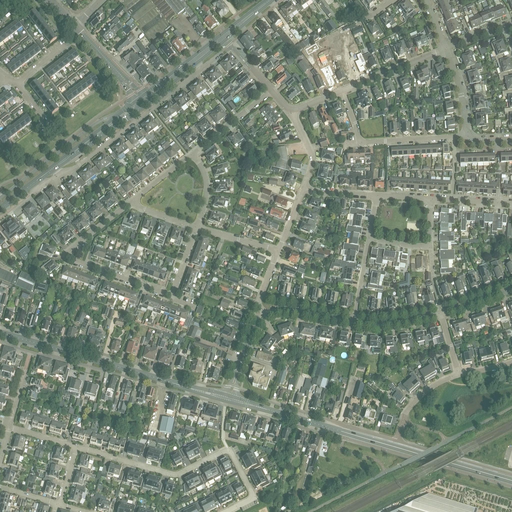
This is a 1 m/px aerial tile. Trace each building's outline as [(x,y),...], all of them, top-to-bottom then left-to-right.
[(216,7),(218,11),(217,12),(221,17),(223,15),(224,16),(228,12),(226,10),(228,9),(227,8),(223,3),(222,2),(224,1),(223,0),(218,0),(212,5),(214,8),(216,7)] [(296,0),(299,4),(296,5),(300,10),(300,11),(301,12),(303,10),(302,7),(303,7),(304,6),(305,5),(306,4),(303,0),(296,0)] [(402,12),(410,6),(406,0),(402,4),(400,1),(394,6),(396,8),(398,7),(402,12)] [(356,2),(353,5),(358,12),(362,9),(356,2)] [(291,3),(286,6),(292,14),(297,11),(298,12),(300,11),(300,10),(296,5),(294,7),(291,3)] [(441,12),(450,9),(448,4),(440,7),(441,10),(440,10),(441,12)] [(206,5),(202,8),(206,14),(210,11),(206,5)] [(112,14),(115,18),(123,10),(120,6),(112,14)] [(292,14),(286,6),(281,10),(284,14),(282,16),(287,24),(290,22),(289,20),(291,19),(289,17),(292,14)] [(410,6),(402,12),(405,15),(403,17),(406,22),(412,17),(410,14),(414,11),(410,6)] [(496,8),(500,17),(502,16),(502,17),(506,15),(502,6),(496,8)] [(486,13),(489,21),(491,20),(492,21),(494,20),(491,11),(490,10),(491,10),(489,7),(484,9),(486,13)] [(498,18),(500,17),(496,8),(491,10),(490,10),(491,11),(494,20),(498,18)] [(349,17),(355,24),(361,22),(358,18),(355,19),(352,15),(353,14),(349,9),(345,12),(349,17)] [(450,9),(441,12),(442,15),(443,14),(445,17),(452,14),(450,9)] [(38,15),(34,10),(28,15),(32,20),(38,15)] [(91,19),(92,20),(89,23),(93,28),(95,25),(96,26),(99,23),(97,20),(101,15),(98,12),(96,14),(91,19)] [(486,22),(489,21),(486,13),(480,16),(484,24),(486,23),(486,22)] [(271,27),(276,33),(288,48),(289,48),(295,55),(304,47),(305,48),(308,46),(304,41),(299,46),(298,45),(295,47),(280,29),(279,30),(276,27),(282,23),(280,21),(275,14),(270,18),(275,25),(271,27)] [(454,19),(452,14),(445,17),(446,20),(444,21),(445,23),(454,19)] [(42,20),(38,15),(32,20),(35,25),(42,20)] [(205,22),(210,29),(216,24),(209,15),(206,17),(208,19),(205,22)] [(385,15),(380,19),(386,27),(389,24),(391,27),(396,23),(391,17),(389,19),(385,15)] [(480,26),(484,24),(480,16),(480,15),(474,17),(478,26),(480,25),(480,26)] [(194,16),(188,21),(191,25),(198,20),(194,16)] [(476,27),(478,26),(474,17),(468,19),(472,29),(476,27)] [(448,27),(457,24),(455,19),(454,19),(445,23),(447,27),(448,27)] [(46,24),(42,20),(35,25),(39,29),(46,24)] [(125,25),(127,27),(122,32),(127,36),(132,32),(137,27),(133,23),(131,20),(125,25)] [(331,20),(324,25),(330,33),(337,28),(331,20)] [(17,21),(12,25),(17,31),(22,27),(17,21)] [(195,29),(200,36),(206,32),(203,28),(203,27),(201,24),(201,25),(200,23),(194,27),(195,29)] [(373,23),(367,26),(372,35),(376,33),(378,36),(380,34),(380,35),(383,34),(379,26),(376,28),(373,23)] [(49,29),(46,24),(39,29),(43,34),(49,29)] [(100,35),(103,39),(114,27),(111,24),(100,35)] [(272,33),(270,31),(265,24),(259,28),(264,35),(266,37),(272,33)] [(457,24),(448,27),(449,30),(450,34),(460,31),(457,24)] [(7,28),(12,35),(17,31),(12,25),(7,28)] [(114,27),(103,39),(107,42),(116,32),(115,31),(117,30),(114,27)] [(351,31),(353,36),(363,31),(361,27),(351,31)] [(7,28),(3,32),(8,39),(12,35),(7,28)] [(53,34),(49,29),(43,34),(46,39),(53,34)] [(319,37),(316,32),(311,35),(310,36),(313,41),(315,40),(319,37)] [(46,39),(50,44),(57,39),(53,34),(46,39)] [(420,34),(417,35),(422,46),(424,46),(425,46),(427,45),(427,44),(424,37),(422,38),(420,34)] [(122,42),(120,43),(118,46),(119,46),(115,49),(119,54),(125,48),(127,46),(124,43),(124,42),(125,43),(127,41),(128,42),(132,38),(129,35),(122,42)] [(421,47),(422,46),(417,35),(410,38),(413,43),(415,42),(417,49),(418,48),(419,48),(420,48),(421,47)] [(246,37),(240,42),(246,50),(252,45),(246,37)] [(178,39),(175,41),(173,44),(174,46),(180,53),(186,48),(180,41),(178,39)] [(400,45),(395,47),(399,56),(405,54),(403,48),(406,47),(403,40),(398,42),(400,45)] [(493,51),(496,50),(505,47),(505,46),(503,42),(502,43),(502,41),(496,44),(495,40),(493,41),(491,42),(491,44),(491,46),(493,51)] [(250,54),(260,46),(256,41),(252,45),(246,50),(248,52),(250,54)] [(357,47),(355,42),(346,46),(348,51),(357,47)] [(162,51),(168,59),(169,59),(169,60),(172,58),(171,57),(174,55),(169,49),(172,48),(168,43),(163,46),(165,48),(162,51)] [(305,49),(309,55),(319,48),(316,43),(305,49)] [(367,46),(371,55),(376,52),(372,44),(367,46)] [(31,49),(36,56),(41,52),(36,45),(31,49)] [(153,46),(149,48),(153,54),(157,51),(153,46)] [(265,52),(260,46),(250,54),(255,61),(260,57),(265,52)] [(385,51),(381,53),(385,62),(391,60),(391,59),(389,55),(392,53),(389,46),(384,48),(385,51)] [(505,47),(496,50),(493,51),(496,57),(495,57),(496,60),(502,58),(501,55),(506,53),(506,51),(507,51),(505,47)] [(31,49),(26,53),(31,59),(36,56),(31,49)] [(69,54),(74,60),(79,56),(74,50),(69,54)] [(150,51),(148,52),(152,58),(160,68),(163,65),(159,61),(160,61),(158,57),(157,57),(156,55),(154,57),(152,54),(150,51)] [(463,63),(472,60),(471,56),(473,55),(473,56),(473,54),(472,52),(471,51),(469,51),(468,51),(466,51),(467,55),(462,57),(462,58),(461,59),(463,63)] [(129,64),(138,58),(135,54),(133,55),(131,52),(122,58),(123,59),(122,59),(124,62),(125,61),(126,62),(127,61),(129,64)] [(26,53),(22,56),(27,63),(31,59),(26,53)] [(69,54),(64,57),(69,64),(74,60),(69,54)] [(360,73),(365,71),(363,67),(366,66),(361,54),(356,56),(358,61),(355,62),(360,73)] [(369,54),(362,56),(365,63),(368,61),(371,68),(377,66),(374,59),(372,56),(372,55),(370,56),(369,54)] [(27,63),(22,56),(17,60),(22,67),(27,63)] [(225,61),(232,69),(237,65),(229,56),(227,58),(227,59),(225,61)] [(60,61),(65,67),(69,64),(64,57),(60,61)] [(268,62),(262,67),(266,72),(268,71),(269,72),(273,68),(274,69),(276,67),(279,64),(280,64),(277,61),(276,61),(273,57),(272,58),(268,62)] [(140,61),(138,58),(129,64),(134,70),(136,69),(138,71),(137,72),(142,78),(141,79),(144,82),(150,77),(149,76),(150,76),(146,71),(148,70),(145,66),(141,60),(140,61)] [(160,68),(152,58),(149,61),(150,63),(153,66),(157,70),(160,68)] [(499,69),(502,68),(511,65),(511,64),(510,60),(509,60),(509,59),(503,61),(502,58),(496,60),(496,63),(497,63),(499,69)] [(17,60),(12,64),(17,70),(22,67),(17,60)] [(473,69),(479,67),(481,66),(480,63),(476,64),(475,62),(473,62),(472,60),(463,63),(464,68),(465,67),(466,68),(472,66),(473,69)] [(60,61),(55,65),(60,71),(65,67),(60,61)] [(227,73),(232,69),(225,61),(223,63),(222,62),(219,64),(223,68),(221,70),(225,76),(228,74),(227,73)] [(297,65),(304,74),(309,70),(302,61),(297,65)] [(338,63),(336,65),(337,68),(339,68),(340,70),(338,71),(339,73),(336,74),(339,81),(345,79),(342,72),(343,72),(341,67),(340,67),(338,63)] [(17,70),(12,64),(7,67),(12,74),(17,70)] [(60,71),(55,65),(50,68),(55,75),(60,71)] [(329,65),(320,69),(323,73),(329,86),(330,85),(331,86),(334,85),(333,84),(334,83),(331,75),(333,74),(329,65)] [(434,78),(438,77),(439,77),(445,75),(441,65),(435,67),(432,68),(432,76),(433,76),(434,78)] [(511,65),(502,68),(499,69),(498,69),(500,74),(498,75),(499,77),(507,75),(506,72),(511,70),(511,69),(511,66),(511,65)] [(420,69),(421,72),(425,82),(429,81),(429,76),(425,67),(424,66),(421,68),(421,69),(420,69)] [(473,69),(474,72),(468,74),(468,75),(467,75),(468,79),(469,80),(478,77),(476,71),(482,70),(481,66),(479,67),(473,69)] [(223,78),(225,76),(221,70),(218,72),(215,67),(212,69),(213,70),(211,72),(217,80),(222,77),(223,78)] [(55,75),(50,68),(45,72),(50,79),(55,75)] [(315,70),(311,72),(314,76),(316,79),(314,80),(315,81),(315,83),(316,83),(319,89),(324,87),(320,77),(321,77),(315,70)] [(212,84),(217,80),(211,72),(208,74),(208,73),(205,75),(208,80),(206,82),(211,88),(214,86),(212,84)] [(280,76),(274,81),(278,85),(280,83),(283,81),(285,83),(291,78),(286,72),(283,74),(280,76)] [(421,84),(425,82),(421,72),(416,74),(418,81),(417,82),(418,85),(421,84)] [(88,78),(93,85),(98,81),(93,74),(88,78)] [(237,86),(246,78),(244,75),(241,77),(236,81),(234,83),(236,86),(237,86)] [(295,75),(292,78),(298,85),(301,82),(295,75)] [(511,77),(508,78),(507,75),(499,77),(499,80),(505,79),(506,85),(511,83),(511,77)] [(486,81),(483,82),(481,82),(481,79),(479,80),(478,77),(469,80),(469,84),(470,84),(471,85),(477,83),(477,86),(484,85),(487,84),(486,81)] [(88,78),(83,82),(88,88),(93,85),(88,78)] [(234,88),(232,90),(233,90),(235,93),(237,92),(242,87),(242,88),(247,84),(246,83),(249,81),(246,78),(237,86),(236,86),(234,88)] [(288,87),(294,82),(291,78),(285,83),(288,87)] [(409,81),(407,82),(405,78),(399,81),(404,91),(410,89),(408,85),(410,85),(409,81)] [(30,85),(33,90),(40,85),(36,80),(30,85)] [(197,83),(194,85),(201,93),(205,89),(207,92),(210,90),(205,83),(202,85),(198,80),(196,82),(197,83)] [(303,83),(304,87),(305,90),(306,90),(308,94),(313,91),(309,81),(303,83)] [(78,85),(83,92),(88,88),(83,82),(78,85)] [(391,82),(385,85),(386,89),(385,89),(386,92),(387,92),(388,95),(395,92),(394,89),(391,82)] [(502,92),(502,95),(511,93),(510,90),(511,89),(511,83),(506,85),(507,91),(502,92)] [(40,85),(33,90),(37,95),(44,90),(40,85)] [(78,85),(74,89),(79,95),(83,92),(78,85)] [(196,97),(201,93),(194,85),(192,87),(191,86),(189,88),(192,92),(190,94),(194,100),(197,98),(196,97)] [(248,92),(246,94),(248,96),(250,94),(250,95),(253,93),(253,92),(256,90),(252,85),(246,90),(248,92)] [(478,94),(479,94),(485,93),(484,85),(477,86),(476,87),(473,87),(474,91),(475,90),(475,92),(475,95),(478,94)] [(444,99),(451,98),(448,87),(442,88),(444,99)] [(293,91),(287,96),(291,101),(297,95),(300,93),(296,88),(293,91)] [(377,88),(372,90),(377,101),(382,98),(379,92),(377,88)] [(74,89),(69,93),(74,99),(79,95),(74,89)] [(37,95),(41,100),(47,95),(44,90),(37,95)] [(8,91),(3,95),(8,102),(13,98),(8,91)] [(371,106),(369,101),(368,99),(365,91),(359,93),(361,98),(355,100),(357,107),(362,105),(363,109),(371,106)] [(189,104),(194,100),(190,94),(187,96),(184,92),(181,94),(182,95),(180,96),(186,105),(188,103),(189,104)] [(74,99),(69,93),(64,96),(69,103),(74,99)] [(474,104),(483,103),(482,97),(486,96),(485,93),(479,94),(480,97),(474,98),(474,99),(473,99),(474,104)] [(511,96),(511,93),(502,95),(503,97),(506,97),(507,100),(509,100),(509,102),(511,102),(511,96)] [(47,95),(41,100),(44,105),(51,100),(47,95)] [(226,104),(233,99),(229,95),(223,99),(221,100),(225,105),(226,104)] [(181,108),(186,105),(180,96),(177,98),(176,97),(174,99),(177,104),(175,106),(179,112),(182,110),(181,108)] [(44,105),(48,109),(55,104),(51,100),(44,105)] [(226,106),(231,112),(237,106),(232,100),(226,106)] [(447,115),(453,114),(452,102),(445,103),(447,115)] [(483,103),(474,104),(474,109),(475,109),(475,110),(482,109),(482,112),(488,111),(487,102),(483,103)] [(179,112),(175,106),(172,108),(169,103),(166,105),(167,106),(165,108),(171,116),(176,113),(177,114),(179,112)] [(344,117),(343,114),(338,103),(332,106),(337,116),(338,119),(344,117)] [(58,109),(55,104),(48,109),(52,114),(58,109)] [(218,110),(215,113),(221,120),(223,119),(224,120),(227,117),(222,112),(225,110),(221,105),(216,108),(218,110)] [(265,118),(268,115),(274,110),(270,106),(266,109),(264,107),(259,112),(265,118)] [(169,118),(171,116),(165,108),(162,110),(162,109),(159,111),(163,115),(160,118),(165,123),(170,119),(169,118)] [(375,117),(384,115),(383,112),(374,113),(374,108),(370,108),(370,117),(375,117)] [(324,109),(319,111),(324,124),(331,121),(329,116),(327,117),(324,109)] [(274,110),(268,115),(265,118),(267,121),(265,122),(266,124),(272,120),(278,115),(274,110)] [(490,111),(488,111),(482,112),(482,115),(476,115),(476,117),(475,117),(476,121),(485,121),(485,115),(491,115),(490,111)] [(221,120),(215,113),(211,116),(209,114),(206,116),(210,121),(213,119),(217,125),(220,123),(219,122),(221,120)] [(309,119),(312,126),(319,124),(315,113),(309,115),(310,118),(309,119)] [(272,120),(266,124),(268,126),(272,123),(273,124),(275,123),(275,124),(282,119),(278,115),(272,120)] [(382,116),(371,118),(372,121),(373,139),(375,138),(384,138),(384,133),(383,115),(382,116)] [(27,116),(22,119),(27,126),(32,122),(27,116)] [(199,122),(201,124),(207,131),(209,130),(210,131),(212,129),(208,123),(210,121),(206,116),(199,122)] [(146,122),(153,130),(157,127),(158,128),(161,126),(157,120),(154,122),(151,117),(148,120),(149,120),(146,122)] [(369,119),(358,122),(358,124),(359,125),(360,127),(360,129),(361,132),(362,135),(362,136),(362,137),(363,137),(363,138),(364,138),(364,139),(365,139),(366,139),(367,139),(373,139),(372,121),(371,118),(369,119)] [(27,126),(22,119),(17,123),(22,130),(27,126)] [(421,123),(418,123),(418,120),(415,120),(415,123),(415,133),(417,133),(418,134),(420,133),(422,133),(421,129),(424,128),(423,123),(421,123)] [(485,121),(476,121),(476,122),(476,126),(477,126),(477,127),(483,127),(483,131),(485,131),(487,130),(488,128),(488,126),(488,124),(486,125),(485,121)] [(142,132),(146,137),(149,135),(148,134),(153,130),(146,122),(144,124),(143,123),(141,125),(144,130),(142,132)] [(17,123),(12,127),(17,133),(22,130),(17,123)] [(192,127),(196,132),(199,131),(203,136),(206,134),(205,133),(207,131),(201,124),(198,126),(196,124),(192,127)] [(7,130),(13,137),(17,133),(12,127),(7,130)] [(190,133),(187,135),(193,143),(195,141),(196,142),(198,140),(194,134),(196,132),(192,127),(188,131),(190,133)] [(141,142),(146,137),(142,132),(139,134),(136,129),(133,131),(134,132),(132,134),(138,142),(140,140),(141,142)] [(7,130),(3,134),(8,141),(13,137),(7,130)] [(279,136),(282,142),(292,137),(291,135),(291,134),(290,132),(289,132),(286,133),(286,132),(279,136)] [(138,142),(132,134),(129,136),(129,135),(126,137),(129,141),(127,143),(132,149),(133,150),(135,148),(133,146),(138,142)] [(238,143),(240,146),(244,143),(240,137),(237,139),(233,134),(230,137),(230,136),(227,138),(230,142),(231,141),(234,146),(238,143)] [(191,144),(193,143),(187,135),(182,139),(181,136),(177,139),(181,144),(184,142),(189,147),(191,145),(191,144)] [(319,142),(321,148),(328,145),(325,139),(319,142)] [(132,149),(127,143),(125,145),(121,140),(118,143),(119,143),(117,145),(123,154),(128,150),(129,151),(132,149)] [(167,142),(164,145),(174,157),(177,155),(176,154),(181,150),(176,144),(171,147),(167,142)] [(119,157),(123,154),(117,145),(115,147),(114,146),(111,148),(115,153),(112,155),(117,161),(120,158),(119,157)] [(174,157),(164,145),(161,147),(165,152),(161,155),(166,162),(170,158),(171,159),(174,157)] [(205,153),(208,156),(206,158),(209,161),(208,161),(210,164),(214,161),(214,160),(218,156),(215,153),(218,151),(214,146),(205,153)] [(277,160),(275,168),(289,171),(289,168),(286,167),(288,160),(285,147),(276,149),(277,156),(277,160)] [(353,161),(353,151),(347,152),(347,158),(344,159),(344,165),(350,165),(350,161),(353,161)] [(370,151),(364,151),(365,161),(368,160),(368,164),(374,164),(374,157),(370,157),(370,151)] [(323,152),(321,160),(332,162),(333,162),(335,162),(336,158),(333,158),(334,154),(323,152)] [(152,154),(150,156),(159,168),(162,166),(161,165),(166,162),(161,155),(158,157),(155,154),(153,155),(152,154)] [(99,159),(105,168),(110,164),(111,165),(114,163),(109,157),(107,159),(103,155),(100,157),(101,158),(99,159)] [(156,171),(159,168),(150,156),(147,158),(151,163),(146,167),(151,173),(156,170),(156,171)] [(100,171),(105,168),(99,159),(96,161),(96,160),(93,162),(97,167),(94,169),(99,175),(101,173),(100,171)] [(302,164),(292,162),(291,169),(292,169),(292,170),(297,171),(297,170),(300,171),(302,164)] [(215,174),(213,174),(215,178),(220,176),(219,175),(225,174),(224,169),(228,168),(227,163),(218,165),(219,169),(214,170),(215,174)] [(96,177),(99,175),(94,169),(92,171),(88,166),(86,168),(86,169),(84,171),(90,179),(95,175),(96,177)] [(138,166),(135,168),(145,180),(148,178),(147,177),(151,173),(146,167),(142,170),(138,166)] [(333,175),(333,172),(328,171),(328,168),(320,166),(319,172),(333,175)] [(132,178),(137,185),(141,181),(142,182),(145,180),(135,168),(132,170),(136,175),(132,178)] [(86,183),(90,179),(84,171),(82,173),(81,172),(78,174),(82,178),(79,180),(84,186),(87,184),(86,183)] [(333,177),(333,175),(319,172),(318,178),(326,180),(326,177),(333,178),(332,183),(335,184),(337,178),(333,177)] [(345,186),(346,176),(343,176),(343,172),(337,172),(337,178),(340,179),(340,185),(345,186)] [(364,177),(363,187),(369,187),(370,181),(373,181),(373,173),(367,172),(367,178),(364,177)] [(284,178),(295,182),(296,177),(289,174),(286,173),(284,178)] [(346,176),(345,186),(351,186),(352,181),(355,181),(355,173),(349,173),(349,176),(346,176)] [(355,173),(355,181),(358,181),(358,187),(363,187),(364,177),(361,177),(361,174),(355,173)] [(123,177),(120,179),(130,192),(133,189),(132,188),(137,185),(132,178),(127,182),(123,177)] [(81,188),(84,186),(79,180),(77,182),(73,178),(71,180),(72,181),(69,182),(76,191),(80,187),(81,188)] [(295,182),(284,178),(283,182),(285,183),(285,184),(293,186),(295,182)] [(397,188),(398,178),(389,178),(389,181),(391,182),(391,188),(397,188)] [(436,180),(435,191),(441,191),(442,181),(443,181),(443,178),(441,178),(441,181),(436,180)] [(127,194),(130,192),(120,179),(118,182),(121,187),(117,190),(122,197),(127,193),(127,194)] [(221,191),(223,191),(223,192),(229,192),(229,186),(230,186),(230,180),(222,180),(222,184),(217,184),(217,188),(215,188),(215,192),(221,192),(221,191)] [(484,183),(483,194),(490,194),(490,183),(491,183),(491,180),(489,180),(489,182),(489,184),(484,183)] [(442,181),(441,191),(448,191),(448,185),(450,185),(450,181),(443,181),(442,181)] [(490,183),(490,194),(496,194),(496,188),(498,188),(499,181),(497,181),(496,183),(491,183),(490,183)] [(76,191),(69,182),(67,184),(66,183),(64,185),(66,189),(62,193),(68,200),(73,197),(71,194),(76,191)] [(465,182),(464,182),(456,182),(456,186),(458,186),(458,192),(464,192),(465,182)] [(510,185),(509,185),(501,184),(501,188),(503,188),(503,195),(509,195),(510,185)] [(53,188),(50,191),(59,202),(62,200),(59,197),(59,196),(53,188)] [(56,205),(59,202),(50,191),(46,194),(53,202),(53,201),(56,205)] [(104,197),(112,207),(114,205),(115,206),(117,204),(113,198),(115,196),(111,191),(104,197)] [(40,199),(49,210),(52,207),(49,204),(50,204),(44,196),(40,199)] [(97,202),(101,208),(104,206),(108,211),(111,209),(110,208),(112,207),(104,197),(97,202)] [(213,203),(213,206),(218,208),(218,206),(224,208),(225,202),(229,202),(229,199),(222,197),(221,200),(215,199),(215,203),(213,203)] [(278,197),(275,203),(278,204),(282,206),(285,207),(286,207),(288,201),(281,198),(278,197)] [(46,212),(49,210),(40,199),(37,201),(43,209),(46,212)] [(311,199),(309,205),(314,207),(313,211),(323,215),(325,209),(320,207),(321,203),(311,199)] [(92,210),(98,218),(100,216),(100,217),(103,215),(99,210),(101,208),(97,202),(96,202),(92,205),(95,208),(92,210)] [(350,208),(350,211),(365,214),(365,211),(364,210),(365,205),(356,203),(355,209),(350,208)] [(30,222),(37,217),(40,215),(32,205),(23,212),(30,222)] [(250,207),(248,212),(262,216),(264,210),(250,207)] [(90,208),(85,212),(82,214),(86,219),(89,217),(94,222),(96,220),(96,219),(98,218),(92,210),(90,208)] [(270,215),(273,216),(281,219),(283,213),(272,209),(270,215)] [(440,213),(440,218),(454,219),(455,214),(449,214),(449,210),(441,209),(441,213),(440,213)] [(348,220),(353,221),(361,223),(362,217),(364,218),(365,214),(350,211),(348,220)] [(309,219),(308,223),(315,226),(317,220),(315,219),(316,215),(308,212),(306,214),(305,214),(304,217),(309,219)] [(470,222),(471,214),(467,214),(467,213),(462,212),(461,227),(466,228),(466,222),(470,222)] [(130,218),(129,221),(128,221),(128,220),(124,218),(122,225),(136,231),(139,224),(136,222),(138,217),(134,216),(134,214),(131,213),(129,218),(130,218)] [(217,216),(212,214),(211,218),(209,217),(208,221),(213,223),(213,222),(219,223),(220,219),(224,221),(226,215),(218,213),(217,216)] [(474,228),(479,228),(480,214),(475,213),(475,214),(471,214),(470,222),(474,222),(474,228)] [(77,221),(83,229),(85,227),(86,228),(89,226),(84,221),(86,219),(82,214),(79,217),(80,219),(77,221)] [(480,214),(479,228),(484,229),(484,223),(488,223),(489,215),(485,215),(485,214),(480,214)] [(489,215),(488,223),(492,223),(491,235),(497,236),(497,229),(498,215),(493,214),(493,215),(489,215)] [(497,229),(502,230),(502,224),(506,224),(507,216),(503,216),(503,215),(498,215),(497,229)] [(150,238),(153,229),(150,227),(152,222),(148,221),(149,219),(145,218),(143,223),(144,223),(142,229),(148,231),(146,236),(150,238)] [(276,230),(279,224),(271,221),(271,222),(266,220),(262,218),(260,221),(267,224),(266,226),(276,230)] [(440,228),(448,228),(448,224),(454,224),(454,219),(440,218),(440,219),(439,224),(440,224),(440,228)] [(13,219),(8,223),(17,235),(25,229),(21,224),(19,226),(14,220),(13,219)] [(83,229),(77,221),(73,225),(70,222),(68,224),(69,225),(73,230),(75,228),(79,234),(82,232),(81,231),(83,229)] [(361,223),(353,221),(352,227),(347,226),(347,229),(362,231),(362,229),(360,228),(361,223)] [(8,223),(3,227),(6,231),(6,232),(4,234),(10,241),(17,235),(8,223)] [(163,245),(164,242),(167,234),(164,233),(166,227),(162,226),(163,225),(159,223),(157,228),(158,229),(155,238),(158,239),(159,239),(158,244),(163,245)] [(315,226),(308,223),(307,226),(301,224),(300,227),(301,228),(300,230),(309,234),(310,230),(314,231),(316,226),(315,226)] [(63,233),(69,240),(71,239),(72,240),(75,238),(70,232),(73,230),(69,225),(66,227),(68,229),(63,233)] [(180,247),(183,239),(178,238),(180,232),(177,231),(177,230),(173,228),(172,233),(173,234),(171,239),(175,241),(174,244),(180,247)] [(439,232),(439,237),(459,237),(459,236),(454,236),(454,232),(448,232),(448,228),(440,228),(440,232),(439,232)] [(351,233),(350,239),(358,240),(359,235),(361,235),(362,231),(347,229),(346,233),(351,233)] [(69,240),(63,233),(59,236),(56,233),(53,235),(58,241),(61,239),(65,245),(68,243),(67,242),(69,240)] [(264,233),(264,234),(262,238),(272,242),(274,237),(271,235),(267,233),(267,234),(264,233)] [(199,242),(207,245),(209,240),(201,237),(199,242)] [(440,246),(448,246),(448,242),(454,242),(454,238),(459,238),(459,237),(439,237),(439,242),(440,242),(440,246)] [(311,246),(308,245),(305,244),(305,243),(296,239),(295,243),(310,250),(311,246)] [(358,240),(350,239),(349,244),(344,244),(343,247),(358,250),(359,246),(357,246),(358,240)] [(199,242),(197,248),(205,250),(207,245),(199,242)] [(310,250),(295,243),(293,248),(302,251),(302,250),(306,252),(308,253),(310,250)] [(102,248),(97,246),(94,245),(92,251),(95,252),(93,256),(99,258),(101,251),(102,248)] [(40,251),(39,254),(46,257),(47,253),(52,255),(54,252),(55,252),(56,249),(51,247),(51,248),(45,246),(43,252),(40,251)] [(439,251),(439,255),(454,255),(454,250),(448,250),(448,246),(440,246),(440,250),(439,251)] [(342,256),(346,257),(355,258),(356,253),(358,253),(358,250),(343,247),(343,250),(342,256)] [(203,256),(205,250),(197,248),(195,253),(203,256)] [(104,260),(110,262),(113,251),(108,249),(107,252),(104,260)] [(378,264),(381,249),(378,249),(378,250),(372,249),(370,258),(376,259),(375,264),(378,264)] [(388,261),(390,253),(384,252),(385,250),(381,249),(378,264),(382,265),(383,260),(388,261)] [(20,254),(26,261),(30,251),(29,250),(24,253),(23,252),(20,254)] [(99,258),(104,260),(107,252),(101,251),(99,258)] [(110,262),(115,264),(119,253),(113,251),(110,262)] [(390,253),(388,261),(394,262),(393,267),(395,267),(395,270),(396,270),(399,252),(396,252),(395,254),(390,253)] [(399,252),(396,270),(399,271),(400,263),(406,264),(408,256),(402,255),(402,253),(399,252)] [(120,266),(123,258),(124,255),(119,253),(115,264),(120,266)] [(195,253),(193,259),(201,261),(203,256),(195,253)] [(253,260),(255,260),(257,261),(257,263),(259,263),(260,263),(263,264),(265,259),(259,256),(255,254),(254,256),(255,257),(253,260)] [(124,255),(123,258),(120,266),(126,268),(127,264),(130,265),(132,259),(133,256),(124,255)] [(298,257),(291,255),(288,261),(295,264),(296,263),(299,265),(301,259),(298,258),(298,257)] [(441,265),(449,265),(448,261),(454,260),(454,255),(439,255),(439,256),(440,261),(441,261),(441,265)] [(355,258),(346,257),(345,262),(341,261),(340,265),(355,267),(356,264),(354,264),(355,258)] [(416,258),(416,270),(426,270),(426,257),(416,258)] [(132,259),(130,265),(133,266),(132,270),(137,272),(140,264),(135,262),(135,260),(132,259)] [(203,262),(201,261),(193,259),(191,264),(195,265),(194,268),(200,271),(203,262)] [(504,272),(501,262),(500,260),(496,261),(491,263),(492,266),(494,272),(493,273),(494,276),(496,276),(497,280),(498,279),(499,281),(502,279),(502,278),(503,278),(501,273),(504,272)] [(47,263),(41,268),(44,272),(47,270),(50,274),(54,270),(55,271),(59,268),(57,265),(56,265),(54,262),(49,266),(47,263)] [(145,266),(142,274),(148,276),(150,268),(152,265),(146,263),(145,266)] [(137,272),(142,274),(145,266),(140,264),(137,272)] [(489,268),(488,268),(486,264),(479,266),(482,274),(481,275),(481,277),(480,277),(481,281),(483,280),(484,284),(486,284),(486,285),(489,284),(489,283),(490,282),(488,278),(492,277),(489,268)] [(227,269),(240,274),(241,270),(231,266),(231,267),(228,265),(227,269)] [(343,274),(352,276),(353,270),(355,271),(355,267),(340,265),(339,268),(344,269),(343,274)] [(449,269),(449,265),(441,265),(441,269),(440,269),(440,274),(455,273),(455,268),(449,269)] [(244,272),(248,273),(251,274),(258,277),(260,272),(253,269),(246,266),(244,272)] [(295,270),(293,269),(285,266),(283,272),(286,273),(286,274),(290,275),(293,276),(295,270)] [(153,278),(159,280),(161,272),(162,269),(157,267),(156,270),(153,278)] [(68,278),(70,270),(65,268),(63,272),(61,271),(58,277),(62,278),(63,276),(68,278)] [(148,276),(153,278),(156,270),(150,268),(148,276)] [(203,271),(200,271),(194,268),(193,271),(189,270),(187,275),(195,278),(197,273),(202,275),(203,271)] [(1,270),(0,271),(0,278),(16,286),(31,293),(37,279),(22,272),(19,278),(1,270)] [(76,272),(70,270),(68,278),(73,280),(76,272)] [(371,279),(379,281),(380,275),(385,276),(386,273),(371,270),(370,273),(372,274),(371,279)] [(476,273),(475,273),(474,270),(467,272),(468,275),(467,275),(469,281),(467,281),(468,285),(470,285),(471,289),(472,288),(473,290),(476,288),(476,287),(477,287),(475,282),(479,281),(476,273)] [(166,274),(161,272),(159,280),(164,282),(166,278),(168,279),(171,273),(167,271),(166,274)] [(79,282),(81,274),(76,272),(73,280),(79,282)] [(87,276),(81,274),(79,282),(84,284),(87,276)] [(352,276),(343,274),(342,280),(338,279),(337,282),(352,285),(353,282),(351,281),(352,276)] [(406,274),(406,282),(398,284),(399,288),(409,286),(410,275),(406,274)] [(185,281),(193,283),(195,278),(187,275),(185,281)] [(89,286),(92,278),(87,276),(84,284),(89,286)] [(455,283),(456,285),(454,286),(455,289),(457,289),(458,293),(459,293),(460,294),(463,293),(463,292),(464,291),(462,287),(466,286),(463,276),(459,277),(460,279),(457,280),(458,282),(455,283)] [(92,278),(89,286),(89,288),(92,289),(93,287),(94,287),(94,290),(97,291),(99,285),(96,284),(97,280),(92,278)] [(246,285),(254,288),(256,282),(249,279),(246,278),(244,284),(246,285)] [(379,281),(371,279),(370,285),(368,284),(367,288),(382,291),(383,287),(378,286),(379,281)] [(441,287),(442,289),(440,290),(441,294),(443,293),(444,297),(445,297),(446,298),(449,297),(449,296),(450,296),(448,291),(452,290),(449,279),(445,280),(446,283),(443,284),(444,287),(441,287)] [(191,289),(193,283),(185,281),(183,286),(191,289)] [(38,282),(35,290),(46,293),(48,285),(38,282)] [(108,295),(108,292),(111,285),(105,283),(104,287),(101,286),(99,293),(103,295),(104,294),(105,294),(108,295)] [(286,295),(286,292),(289,293),(290,293),(291,284),(284,283),(284,285),(281,284),(281,287),(279,286),(278,291),(280,291),(280,294),(281,294),(281,296),(284,296),(284,295),(286,295)] [(116,287),(111,285),(108,292),(114,294),(116,287)] [(193,289),(191,289),(183,286),(181,292),(185,293),(184,296),(190,298),(191,295),(193,289)] [(234,291),(220,286),(218,290),(222,291),(232,295),(233,295),(234,291)] [(297,297),(297,299),(300,299),(300,298),(301,298),(302,295),(305,296),(307,287),(301,286),(301,288),(297,287),(297,290),(295,289),(294,294),(296,294),(295,297),(297,297)] [(428,292),(423,294),(424,296),(422,297),(423,301),(425,300),(426,304),(433,302),(431,294),(434,293),(432,286),(427,287),(428,292)] [(118,299),(119,296),(122,289),(116,287),(114,294),(117,296),(116,298),(118,299)] [(249,298),(252,293),(244,290),(245,289),(242,288),(239,294),(242,295),(249,298)] [(127,291),(122,289),(119,296),(125,298),(127,291)] [(321,299),(323,290),(317,289),(316,291),(313,290),(312,293),(311,292),(310,297),(312,297),(311,300),(313,300),(312,302),(315,302),(316,300),(317,301),(318,298),(321,298),(321,299)] [(127,291),(125,298),(130,300),(133,293),(127,291)] [(31,295),(25,292),(23,292),(21,298),(28,300),(29,298),(32,299),(33,295),(31,295)] [(336,302),(337,302),(338,293),(332,292),(332,294),(329,293),(328,295),(326,295),(325,300),(327,300),(327,302),(328,303),(328,305),(331,305),(331,303),(333,304),(333,301),(337,301),(336,302)] [(133,293),(130,300),(129,303),(137,306),(139,300),(137,299),(138,295),(133,293)] [(340,307),(348,308),(349,300),(352,300),(353,294),(349,293),(349,296),(342,295),(340,307)] [(414,305),(414,302),(417,302),(416,293),(409,294),(409,296),(407,297),(407,299),(405,299),(406,304),(408,304),(408,306),(410,306),(410,307),(413,307),(413,305),(414,305)] [(141,308),(147,310),(151,299),(145,297),(144,301),(141,300),(137,310),(140,311),(141,308)] [(398,297),(391,298),(386,298),(387,307),(389,307),(389,309),(391,309),(391,311),(394,311),(394,309),(395,309),(395,306),(398,306),(398,297)] [(370,298),(369,302),(369,307),(371,307),(370,310),(372,310),(371,312),(374,312),(375,310),(376,310),(377,308),(380,308),(380,309),(381,300),(370,298)] [(152,312),(156,301),(151,299),(147,310),(152,312)] [(246,308),(248,302),(240,299),(238,299),(235,304),(237,305),(241,307),(242,306),(246,308)] [(161,303),(156,301),(152,312),(157,314),(161,303)] [(164,313),(167,305),(161,303),(157,314),(160,315),(161,312),(164,313)] [(172,307),(167,305),(164,313),(169,315),(170,315),(172,307)] [(199,305),(195,314),(200,317),(204,307),(199,305)] [(170,315),(169,315),(168,318),(174,319),(175,317),(178,309),(172,307),(170,315)] [(496,310),(500,319),(505,317),(506,320),(509,319),(507,312),(504,313),(503,310),(502,307),(499,308),(499,309),(496,310)] [(183,311),(178,309),(175,317),(180,319),(183,311)] [(233,309),(232,312),(230,316),(233,317),(240,320),(243,314),(238,312),(239,311),(236,310),(235,310),(233,309)] [(7,310),(7,312),(4,320),(10,321),(12,317),(13,317),(13,314),(13,311),(7,310)] [(500,319),(496,310),(493,311),(493,310),(490,311),(491,315),(491,314),(492,317),(490,318),(492,325),(497,323),(496,320),(500,319)] [(20,311),(18,315),(16,323),(22,325),(23,320),(24,321),(25,317),(24,317),(26,312),(20,311)] [(188,313),(183,311),(180,319),(185,321),(183,326),(187,327),(190,318),(187,317),(188,313)] [(87,315),(80,312),(76,322),(82,325),(84,318),(85,319),(87,315)] [(478,316),(481,326),(484,325),(485,327),(490,326),(488,319),(485,320),(484,317),(485,317),(483,313),(481,314),(481,315),(478,316)] [(91,317),(87,315),(85,319),(86,319),(81,330),(84,331),(91,317)] [(481,326),(478,316),(474,317),(474,316),(471,317),(472,321),(473,321),(474,324),(471,325),(473,331),(476,330),(475,328),(481,326)] [(38,318),(32,317),(32,320),(31,320),(29,327),(35,329),(37,321),(38,318)] [(117,319),(115,325),(125,328),(127,322),(125,322),(126,318),(121,317),(120,320),(117,319)] [(43,322),(41,330),(46,332),(48,327),(49,327),(50,324),(49,324),(49,321),(50,319),(45,318),(44,320),(44,322),(43,322)] [(232,320),(229,319),(227,318),(224,324),(237,329),(239,323),(235,322),(235,321),(232,320)] [(459,322),(462,332),(465,331),(466,334),(471,332),(469,325),(466,326),(465,323),(466,323),(465,319),(462,320),(462,321),(459,322)] [(462,332),(459,322),(455,323),(455,322),(452,323),(453,327),(454,327),(455,330),(452,331),(454,337),(459,336),(458,333),(462,332)] [(297,336),(298,329),(292,328),(291,324),(284,326),(287,335),(294,333),(294,336),(297,336)] [(63,328),(54,325),(52,334),(61,336),(63,328)] [(302,335),(307,336),(308,326),(302,325),(301,329),(298,329),(297,336),(297,339),(299,339),(300,338),(302,338),(302,335)] [(283,337),(287,335),(284,326),(278,328),(279,332),(275,335),(280,342),(282,340),(284,339),(283,337)] [(315,328),(308,326),(307,336),(313,337),(313,340),(316,341),(316,340),(317,333),(317,332),(314,332),(315,328)] [(74,327),(73,330),(70,329),(67,337),(74,339),(76,331),(77,328),(74,327)] [(89,344),(93,345),(96,334),(97,335),(98,330),(89,327),(87,335),(91,336),(89,344)] [(191,327),(188,336),(194,339),(198,329),(191,327)] [(222,335),(227,337),(233,339),(236,333),(230,330),(230,331),(225,328),(222,335)] [(438,345),(445,343),(442,333),(438,334),(437,328),(430,330),(430,333),(429,334),(430,338),(432,337),(433,340),(436,339),(438,345)] [(317,332),(317,333),(316,340),(319,340),(319,338),(326,340),(327,330),(321,329),(320,333),(317,332)] [(327,330),(326,340),(330,340),(329,343),(332,344),(331,345),(334,346),(336,337),(333,336),(334,331),(327,330)] [(347,340),(348,334),(341,332),(340,335),(339,336),(338,339),(340,340),(339,342),(346,344),(346,346),(349,347),(350,341),(347,340)] [(415,338),(415,341),(417,340),(417,343),(424,342),(425,346),(429,345),(427,337),(424,338),(422,332),(415,333),(416,336),(415,336),(415,337),(415,338)] [(268,335),(264,341),(272,346),(275,343),(277,345),(279,343),(280,342),(275,335),(272,338),(268,335)] [(362,343),(363,336),(355,335),(355,338),(354,338),(354,339),(353,339),(353,342),(354,343),(354,345),(361,346),(361,349),(364,349),(365,343),(362,343)] [(408,341),(407,335),(400,336),(401,339),(400,339),(400,340),(399,340),(400,344),(402,343),(402,346),(405,345),(406,348),(409,347),(410,349),(413,349),(412,341),(408,341)] [(377,344),(377,338),(370,337),(370,340),(369,340),(369,341),(368,342),(368,345),(370,345),(370,348),(373,348),(373,354),(380,354),(381,344),(377,344)] [(393,344),(393,337),(385,338),(386,341),(385,341),(384,341),(384,342),(385,345),(386,345),(386,348),(390,348),(390,354),(398,353),(397,343),(393,344)] [(121,341),(115,339),(114,342),(113,343),(112,345),(113,346),(111,351),(118,353),(120,344),(121,341)] [(221,340),(219,345),(221,346),(222,346),(221,348),(224,349),(225,348),(229,349),(231,343),(228,342),(228,341),(224,340),(224,341),(221,340)] [(270,350),(272,346),(264,341),(260,346),(264,349),(262,353),(271,356),(272,354),(271,353),(272,352),(270,350)] [(193,345),(206,350),(203,359),(207,360),(211,347),(195,342),(193,345)] [(131,355),(135,344),(132,343),(131,344),(129,343),(126,353),(131,355)] [(485,350),(487,361),(492,360),(492,359),(493,358),(492,352),(495,351),(493,343),(489,344),(490,344),(491,349),(485,350)] [(495,344),(497,350),(500,349),(503,356),(504,355),(505,357),(510,355),(509,351),(508,351),(506,344),(500,346),(499,343),(495,344)] [(143,358),(148,360),(151,350),(148,349),(149,347),(147,346),(146,348),(143,358)] [(483,362),(487,361),(485,350),(484,347),(478,349),(478,348),(478,347),(474,348),(476,355),(479,355),(481,361),(483,361),(483,362)] [(1,352),(0,354),(0,361),(1,362),(2,359),(7,361),(10,350),(5,349),(4,353),(1,352)] [(154,351),(151,350),(148,360),(154,361),(156,351),(157,349),(155,349),(154,351)] [(463,355),(461,355),(461,359),(464,359),(465,361),(463,361),(464,366),(470,365),(470,364),(472,363),(470,356),(474,356),(472,349),(469,349),(469,350),(469,349),(470,354),(463,355)] [(10,350),(7,361),(12,362),(12,364),(15,365),(17,359),(14,358),(15,352),(10,350)] [(164,364),(167,354),(168,351),(162,350),(161,353),(159,362),(164,364)] [(173,353),(168,351),(167,354),(164,364),(169,365),(172,356),(173,353)] [(272,361),(273,357),(258,352),(256,358),(257,356),(260,356),(259,359),(269,362),(272,361)] [(180,356),(179,359),(176,367),(177,367),(177,368),(179,368),(180,368),(182,368),(185,360),(185,358),(180,356)] [(433,358),(437,366),(440,365),(442,372),(444,371),(444,372),(450,370),(448,366),(447,366),(445,360),(439,362),(437,357),(433,358)] [(37,369),(43,371),(46,360),(40,359),(38,368),(35,367),(34,371),(37,371),(37,369)] [(319,359),(317,364),(326,367),(328,361),(319,359)] [(51,362),(46,360),(43,371),(48,372),(47,374),(50,375),(53,367),(50,366),(51,362)] [(190,370),(198,373),(199,369),(201,369),(203,363),(193,360),(190,370)] [(425,369),(431,379),(435,377),(434,376),(436,375),(432,369),(435,367),(431,360),(427,362),(428,362),(430,366),(425,369)] [(56,375),(59,376),(62,365),(57,363),(55,368),(53,367),(50,375),(50,376),(53,377),(53,376),(55,377),(56,375)] [(15,371),(13,371),(14,368),(2,364),(0,370),(2,370),(2,372),(4,373),(3,377),(10,380),(12,375),(14,376),(15,371)] [(317,364),(312,385),(319,387),(324,389),(327,380),(323,378),(326,367),(317,364)] [(67,366),(62,365),(59,376),(62,376),(61,379),(64,379),(63,381),(66,382),(70,370),(67,369),(67,366)] [(261,377),(262,373),(263,373),(264,369),(253,365),(252,370),(253,370),(252,374),(250,374),(249,379),(252,380),(254,382),(252,386),(258,388),(258,386),(262,388),(262,389),(266,390),(270,380),(265,378),(261,377)] [(427,381),(431,379),(425,369),(424,366),(418,370),(418,369),(415,371),(418,377),(421,375),(425,381),(426,380),(427,381)] [(281,369),(277,383),(283,385),(287,371),(285,371),(281,369)] [(408,382),(415,391),(419,388),(418,387),(419,385),(414,380),(417,378),(412,372),(409,375),(412,378),(408,382)] [(108,389),(114,391),(115,388),(117,380),(111,378),(109,386),(108,389)] [(34,387),(33,390),(42,392),(43,386),(40,386),(42,381),(37,379),(37,381),(32,380),(30,386),(34,387)] [(73,393),(77,381),(71,379),(68,392),(73,393)] [(297,396),(294,404),(300,405),(302,398),(302,397),(303,395),(304,395),(304,397),(307,398),(309,390),(312,382),(312,380),(306,379),(306,380),(305,385),(304,388),(302,388),(301,394),(298,393),(297,396)] [(77,381),(73,393),(74,393),(73,394),(74,395),(76,395),(77,395),(77,394),(79,394),(82,382),(77,381)] [(358,384),(354,397),(360,399),(364,386),(362,385),(362,382),(358,381),(358,384)] [(119,409),(125,410),(128,401),(126,400),(126,399),(128,399),(130,392),(131,393),(132,389),(130,389),(131,384),(125,382),(124,386),(123,386),(122,390),(121,393),(123,393),(123,394),(125,395),(124,395),(126,396),(126,397),(123,396),(122,401),(121,400),(119,409)] [(415,391),(408,382),(403,386),(400,383),(401,383),(400,383),(398,386),(402,391),(405,389),(410,394),(411,393),(412,394),(415,391)] [(0,396),(5,398),(6,395),(8,396),(9,392),(7,391),(8,387),(1,384),(0,386),(0,396)] [(90,397),(93,385),(87,384),(84,396),(90,397)] [(99,387),(93,385),(90,397),(95,399),(99,387)] [(139,406),(142,407),(145,398),(143,397),(143,396),(146,388),(140,387),(137,399),(142,400),(141,404),(139,403),(139,406)] [(390,391),(393,393),(392,393),(393,394),(393,393),(395,395),(393,398),(398,403),(397,403),(401,406),(405,402),(404,401),(405,399),(399,395),(401,392),(394,387),(390,391)] [(278,391),(277,395),(279,396),(278,399),(283,401),(286,393),(287,393),(288,391),(286,391),(287,390),(280,388),(279,391),(278,391)] [(146,400),(152,402),(155,391),(149,389),(146,400)] [(33,390),(32,393),(28,392),(27,398),(31,399),(31,401),(35,402),(37,398),(40,398),(42,392),(33,390)] [(171,396),(167,411),(173,413),(176,402),(177,397),(171,396)] [(313,401),(310,408),(316,410),(318,402),(319,399),(314,398),(313,401)] [(189,414),(193,402),(187,400),(185,407),(182,406),(180,412),(189,414)] [(198,404),(193,402),(189,414),(198,417),(199,411),(196,410),(198,404)] [(326,403),(325,409),(329,410),(328,414),(333,415),(335,407),(336,404),(336,403),(331,402),(331,403),(330,405),(326,403)] [(209,420),(213,408),(207,406),(205,413),(202,412),(201,418),(209,420)] [(348,406),(344,419),(345,419),(345,420),(347,420),(348,420),(350,420),(352,413),(357,415),(359,407),(354,406),(354,407),(348,406)] [(213,408),(209,420),(218,423),(219,417),(217,416),(218,410),(213,408)] [(364,408),(362,414),(365,415),(364,420),(368,421),(368,419),(374,421),(376,414),(370,412),(371,410),(364,408)] [(26,421),(29,422),(32,413),(27,412),(26,415),(22,414),(19,423),(25,425),(26,421)] [(37,415),(32,413),(29,422),(33,423),(32,427),(37,428),(40,419),(36,418),(37,415)] [(234,424),(236,425),(237,423),(238,423),(240,415),(231,413),(229,420),(235,422),(234,424)] [(381,413),(379,419),(382,420),(381,424),(384,425),(385,424),(390,426),(391,423),(395,424),(396,420),(392,419),(393,418),(387,417),(387,415),(381,413)] [(47,427),(50,419),(44,417),(43,420),(40,419),(37,428),(43,430),(44,426),(47,427)] [(162,417),(159,432),(162,432),(161,435),(169,436),(170,434),(171,434),(174,420),(162,417)] [(55,420),(50,419),(47,427),(51,428),(49,432),(55,433),(58,424),(58,422),(55,421),(55,420)] [(258,429),(257,432),(260,433),(263,434),(264,431),(267,423),(261,421),(259,426),(258,426),(257,429),(258,429)] [(61,425),(58,424),(55,433),(61,435),(62,431),(65,432),(68,424),(62,422),(61,425)] [(70,434),(73,435),(72,438),(78,440),(81,431),(81,428),(79,428),(79,427),(72,425),(70,434)] [(271,425),(269,434),(275,436),(278,426),(271,425)] [(287,442),(288,438),(290,430),(285,428),(284,432),(283,431),(282,436),(283,436),(281,440),(287,442)] [(81,431),(78,440),(84,442),(85,438),(88,439),(90,430),(87,429),(86,432),(81,431)] [(96,432),(90,430),(88,439),(91,440),(90,444),(96,445),(98,436),(95,435),(96,432)] [(307,443),(305,442),(306,439),(304,439),(305,435),(299,433),(298,438),(297,438),(296,441),(297,441),(295,446),(298,447),(299,445),(303,446),(302,449),(305,449),(307,443)] [(106,444),(108,435),(103,434),(102,437),(98,436),(96,445),(101,447),(103,443),(106,444)] [(16,440),(15,442),(24,445),(24,442),(26,436),(23,435),(22,438),(16,436),(14,440),(16,440)] [(108,435),(106,444),(109,445),(108,449),(114,450),(116,441),(113,440),(114,437),(108,435)] [(317,447),(319,439),(313,437),(312,442),(311,442),(310,445),(311,445),(310,447),(314,448),(315,446),(317,447)] [(120,442),(116,441),(114,450),(119,452),(120,448),(124,449),(126,441),(121,439),(120,442)] [(133,456),(137,443),(128,441),(126,448),(129,449),(127,454),(133,456)] [(23,448),(24,445),(15,442),(14,445),(13,444),(12,448),(16,449),(16,452),(23,454),(24,451),(22,451),(23,448)] [(188,446),(195,458),(200,455),(197,450),(200,449),(197,442),(189,446),(188,446)] [(137,443),(133,456),(139,458),(140,452),(143,453),(145,446),(137,443)] [(152,461),(156,448),(156,449),(147,446),(145,454),(148,455),(147,460),(152,461)] [(195,458),(188,446),(189,446),(181,450),(184,457),(187,455),(189,460),(195,458)] [(55,454),(66,457),(68,451),(57,448),(56,451),(55,454)] [(156,448),(152,461),(158,463),(159,458),(163,459),(165,451),(156,449),(156,448)] [(245,464),(257,458),(256,458),(252,450),(245,454),(247,457),(242,459),(245,464)] [(179,451),(171,455),(174,463),(173,463),(174,467),(176,466),(177,467),(182,464),(179,459),(182,458),(179,451)] [(16,452),(15,455),(11,454),(10,457),(11,458),(10,460),(19,462),(19,459),(20,457),(22,457),(23,454),(16,452)] [(66,457),(55,454),(53,453),(52,456),(50,462),(56,464),(58,464),(59,461),(65,463),(66,457)] [(80,461),(91,464),(93,459),(81,455),(80,459),(81,459),(80,461)] [(223,466),(220,468),(223,474),(232,470),(228,463),(230,462),(228,458),(226,459),(226,458),(220,461),(223,466)] [(257,458),(245,464),(247,470),(252,467),(254,470),(260,467),(256,459),(257,458)] [(18,465),(19,462),(10,460),(9,462),(8,461),(7,465),(12,466),(11,469),(18,471),(20,466),(18,465)] [(56,464),(50,462),(49,461),(48,465),(52,466),(51,468),(50,471),(59,474),(59,472),(60,472),(61,468),(57,467),(58,464),(56,464)] [(91,464),(80,461),(80,463),(79,463),(78,467),(82,468),(81,471),(83,471),(90,473),(91,470),(90,470),(91,464)] [(106,469),(104,475),(107,476),(108,473),(111,474),(114,475),(116,467),(114,466),(114,465),(111,464),(109,468),(109,470),(106,469)] [(208,468),(214,480),(214,479),(222,475),(218,469),(216,470),(213,465),(208,468)] [(116,467),(114,475),(116,476),(119,477),(118,481),(121,482),(124,472),(121,471),(122,467),(118,466),(118,467),(116,467)] [(214,480),(208,468),(203,470),(205,475),(202,477),(206,484),(214,479),(214,480)] [(254,482),(266,476),(265,476),(261,468),(254,472),(256,474),(251,477),(254,482)] [(6,475),(5,477),(14,479),(15,476),(14,476),(15,474),(17,474),(18,471),(11,469),(10,472),(6,471),(5,474),(6,475)] [(45,479),(53,481),(54,478),(58,480),(59,476),(58,476),(59,474),(50,471),(49,474),(46,473),(45,476),(45,479)] [(76,476),(75,478),(84,481),(85,478),(85,475),(90,476),(91,473),(90,473),(83,471),(81,471),(80,474),(76,472),(75,476),(76,476)] [(132,485),(136,472),(130,471),(128,476),(125,475),(123,482),(127,483),(127,481),(133,482),(132,485)] [(136,472),(132,485),(141,487),(143,480),(140,479),(141,474),(136,472)] [(195,474),(190,477),(196,489),(196,488),(204,484),(201,478),(198,479),(195,474)] [(151,491),(155,478),(149,476),(148,481),(145,481),(142,488),(151,490),(151,491)] [(266,476),(254,482),(256,487),(261,485),(263,488),(269,484),(265,476),(266,476)] [(13,482),(14,479),(5,477),(5,479),(3,479),(2,482),(12,485),(15,486),(15,483),(13,482)] [(196,489),(190,477),(185,480),(187,484),(184,486),(188,493),(196,489)] [(77,485),(76,488),(85,490),(85,487),(82,486),(83,484),(84,481),(75,478),(75,481),(74,480),(73,484),(77,485)] [(155,478),(151,491),(151,490),(160,493),(162,486),(159,485),(161,479),(155,478)] [(45,489),(54,491),(54,489),(56,489),(57,485),(52,484),(53,481),(45,479),(44,479),(43,482),(47,483),(46,485),(45,489)] [(164,486),(162,493),(171,496),(173,488),(175,489),(176,485),(174,484),(174,483),(168,482),(167,487),(164,486)] [(234,484),(230,486),(233,493),(236,492),(238,497),(244,494),(244,493),(245,492),(243,489),(242,489),(239,484),(236,486),(234,484)] [(221,491),(227,503),(232,500),(229,495),(232,494),(229,487),(221,491)] [(71,494),(70,496),(81,499),(83,493),(85,494),(86,491),(85,490),(76,488),(75,491),(71,490),(70,493),(71,494)] [(54,491),(45,489),(44,491),(44,494),(53,497),(54,494),(53,494),(54,491)] [(213,495),(216,502),(219,501),(221,505),(227,503),(221,491),(220,491),(222,493),(217,496),(216,494),(213,495)] [(2,494),(0,499),(12,502),(12,501),(10,500),(11,496),(2,494)] [(96,494),(95,497),(98,497),(96,503),(99,504),(99,506),(97,510),(101,511),(101,510),(103,511),(106,502),(107,498),(101,496),(102,495),(96,494)] [(204,499),(211,511),(216,508),(213,503),(216,502),(213,495),(209,497),(211,499),(206,501),(204,499)] [(473,511),(475,508),(428,495),(395,511),(473,511)] [(80,504),(81,499),(70,496),(70,498),(69,497),(68,501),(80,504)] [(208,511),(211,511),(204,499),(196,504),(200,510),(203,509),(204,511),(208,511)] [(106,502),(103,511),(105,511),(109,511),(110,509),(113,510),(116,500),(113,500),(112,500),(110,500),(109,503),(106,502)] [(124,511),(127,503),(126,506),(121,504),(121,502),(118,501),(116,508),(119,509),(118,511),(124,511)] [(127,503),(124,511),(133,511),(135,506),(127,504),(127,503)]
